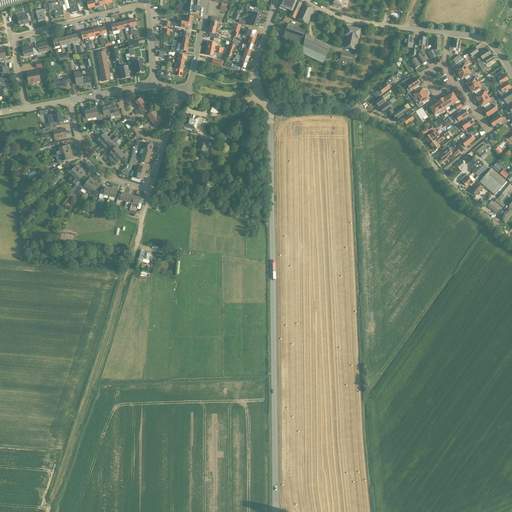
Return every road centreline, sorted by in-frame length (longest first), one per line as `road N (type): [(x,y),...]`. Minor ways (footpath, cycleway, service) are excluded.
road 1 (tertiary): [(276,511),(269,108)]
road 2 (track): [(135,238),(52,498)]
road 3 (unclassified): [(440,172),(413,137),(361,111),(269,108)]
road 4 (residential): [(305,0),(340,19),(446,32)]
road 5 (residential): [(11,39),(147,3)]
road 6 (residential): [(455,83),(490,131),(440,172)]
